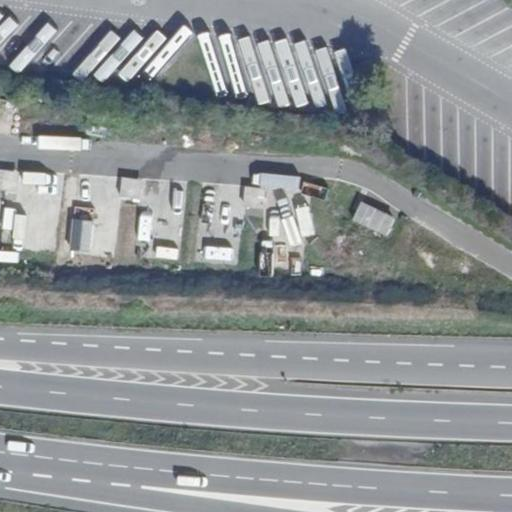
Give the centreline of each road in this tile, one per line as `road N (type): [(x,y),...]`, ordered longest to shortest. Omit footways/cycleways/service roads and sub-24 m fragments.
road 1 (trunk): [(511,423),(361,419),(0,387)]
road 2 (trunk): [(0,462),(511,495)]
road 3 (trunk): [(511,373),(0,351)]
road 4 (trunk): [(0,468),(256,511)]
